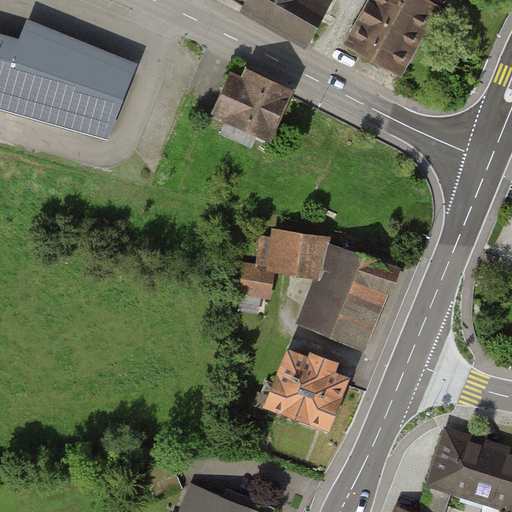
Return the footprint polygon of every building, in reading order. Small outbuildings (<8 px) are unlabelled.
[(248,0),(243,10),(306,44),(329,0),(248,0)] [(399,71),(438,0),(374,0),(350,45),(399,71)] [(0,106),(108,138),(134,72),(26,29),(18,47),(0,42),(0,106)] [(233,77),(217,112),(228,116),(226,120),(270,140),(291,92),(248,73),(244,82),(233,77)] [(304,323),(361,345),(383,288),(389,289),(397,270),(326,245),(328,240),(278,232),(277,239),(263,237),(260,263),(275,265),(321,276),(304,323)] [(275,268),(245,263),(241,292),(270,297),(275,268)] [(291,352),(270,404),(328,426),(346,379),(332,373),(335,364),(313,356),(311,360),(291,352)] [(447,434),(431,483),(511,509),(511,450),(453,431),(447,434)] [(184,489),(172,461),(145,472),(156,500),(184,489)] [(194,484),(182,511),(269,511),(271,507),(254,500),(251,507),(194,484)]
